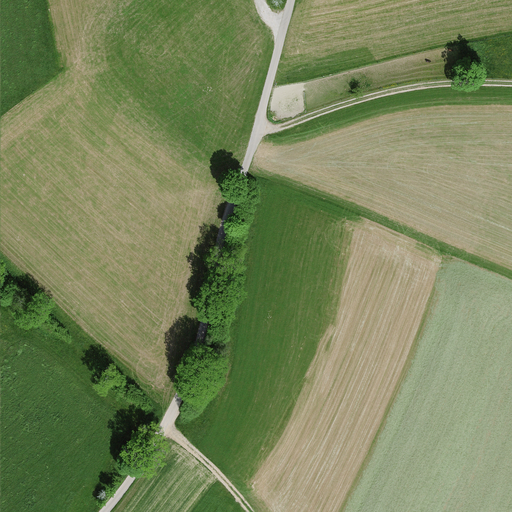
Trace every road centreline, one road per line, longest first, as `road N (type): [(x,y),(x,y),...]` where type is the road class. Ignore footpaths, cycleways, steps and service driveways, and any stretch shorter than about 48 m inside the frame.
road 1 (residential): [(291,0),(222,230),(193,366),(165,425),(104,511)]
road 2 (track): [(257,126),(280,127),(411,87),(511,84)]
